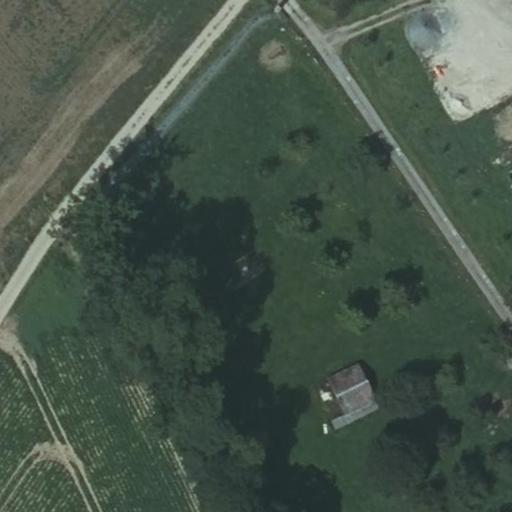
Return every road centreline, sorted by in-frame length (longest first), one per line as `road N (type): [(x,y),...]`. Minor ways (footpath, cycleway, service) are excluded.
road 1 (unknown): [(277,0),(511,347)]
road 2 (track): [(238,0),(72,203),(0,312)]
